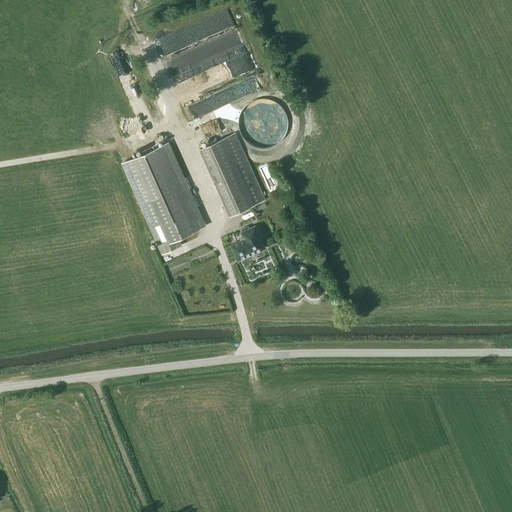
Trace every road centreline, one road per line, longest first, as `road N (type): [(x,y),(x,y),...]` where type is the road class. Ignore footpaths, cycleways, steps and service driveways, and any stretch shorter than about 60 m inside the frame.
road 1 (unclassified): [(0,387),(252,357),(511,354)]
road 2 (track): [(179,121),(120,145),(0,165)]
